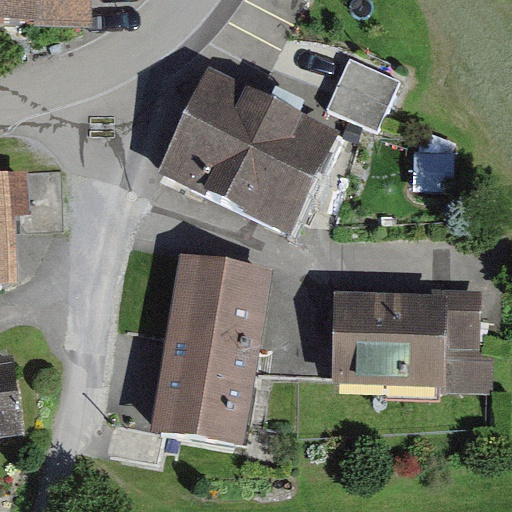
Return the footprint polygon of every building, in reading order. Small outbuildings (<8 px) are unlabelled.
[(0,0),(0,51),(88,53),(89,0),(0,0)] [(388,132),(409,77),(355,57),(333,111),(388,132)] [(284,273),(334,169),(201,106),(151,209),(284,273)] [(0,297),(14,297),(10,180),(0,180),(0,297)] [(403,228),(444,230),(446,190),(405,188),(403,228)] [(146,472),(236,487),(266,308),(176,293),(146,472)] [(322,421),(485,432),(488,388),(474,388),(478,330),(351,322),(350,334),(328,333),(322,421)] [(0,470),(12,470),(5,395),(0,395),(0,470)]
